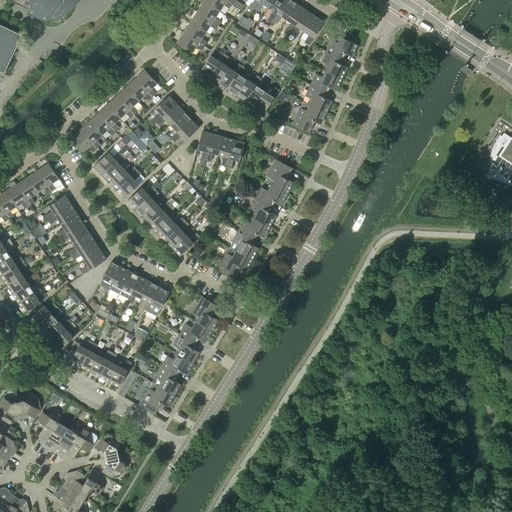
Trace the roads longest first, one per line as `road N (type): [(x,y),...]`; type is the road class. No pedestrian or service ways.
road 1 (residential): [(267,319),(195,277),(171,278),(118,254),(76,199),(76,177),(52,145)]
road 2 (residential): [(351,175),(260,133),(214,124),(193,108),(152,48)]
road 3 (residential): [(186,448),(54,375),(24,349)]
road 4 (residential): [(267,319),(351,175)]
road 5 (residential): [(186,448),(267,319)]
road 6 (residential): [(351,175),(375,116),(384,35)]
road 7 (residential): [(52,145),(152,48)]
